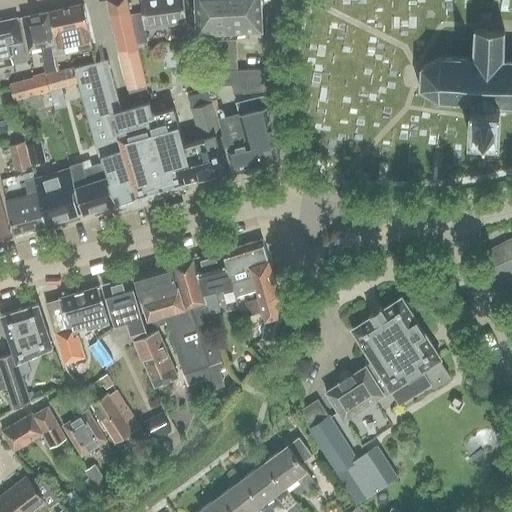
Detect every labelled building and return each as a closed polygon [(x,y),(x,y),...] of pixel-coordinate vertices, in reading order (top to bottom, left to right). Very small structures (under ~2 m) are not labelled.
[(106,0),(118,51),(138,47),(137,44),(135,32),(131,15),(127,0),(106,0)] [(132,15),(131,15),(135,32),(137,44),(146,43),(144,29),(186,23),(183,0),(140,0),(142,13),(132,15)] [(260,0),(195,0),(197,31),(223,30),(235,29),(262,28),(260,0)] [(92,46),(83,4),(49,11),(55,37),(53,38),(50,38),(53,55),(66,52),(64,44),(77,41),(78,49),(92,46)] [(44,73),(56,71),(53,55),(50,38),(53,38),(48,12),(22,17),(28,49),(40,46),(44,73)] [(17,18),(0,21),(0,66),(26,61),(17,18)] [(236,39),(235,29),(223,30),(223,39),(236,39)] [(419,78),(419,88),(419,90),(437,101),(439,102),(470,103),(469,115),(469,118),(468,120),(468,133),(498,135),(500,105),(511,106),(511,47),(503,48),(503,30),(488,29),(474,29),(472,57),(440,56),(419,68),(419,78)] [(236,48),(236,39),(223,39),(224,49),(236,48)] [(138,47),(118,51),(127,89),(146,85),(138,47)] [(224,49),(224,58),(237,57),(236,48),(224,49)] [(138,196),(170,186),(183,182),(164,110),(153,113),(150,100),(121,108),(107,58),(99,60),(120,135),(138,196)] [(78,83),(94,141),(99,156),(100,155),(102,162),(104,162),(117,203),(138,196),(120,135),(99,60),(73,66),(78,83)] [(227,71),(237,70),(237,61),(227,62),(227,71)] [(217,62),(207,63),(207,72),(214,71),(217,71),(217,62)] [(227,62),(217,62),(217,71),(227,71),(227,62)] [(73,66),(56,71),(45,74),(50,90),(62,87),(78,83),(73,66)] [(215,93),(264,91),(263,69),(237,70),(227,71),(217,71),(214,71),(215,93)] [(204,71),(191,73),(193,90),(206,88),(204,71)] [(45,74),(8,84),(13,100),(49,91),(45,74)] [(62,87),(50,90),(54,109),(66,105),(62,87)] [(187,96),(191,109),(212,102),(208,90),(187,96)] [(265,95),(234,104),(236,113),(218,118),(232,168),(278,158),(266,107),(265,95)] [(231,169),(212,102),(191,109),(200,139),(184,144),(175,109),(174,107),(164,110),(183,182),(231,169)] [(7,146),(14,171),(30,166),(24,141),(7,146)] [(30,164),(45,160),(40,141),(25,145),(30,164)] [(89,160),(80,163),(82,168),(91,165),(89,160)] [(82,168),(80,163),(80,162),(70,165),(83,214),(117,203),(104,162),(102,162),(91,165),(82,168)] [(73,184),(69,167),(35,177),(39,192),(40,192),(48,224),(79,215),(72,189),(73,184)] [(33,172),(23,174),(25,181),(24,181),(27,195),(5,201),(14,233),(48,224),(40,192),(39,192),(35,177),(33,172)] [(0,236),(9,234),(0,201),(0,236)] [(511,238),(484,252),(497,280),(511,272),(511,238)] [(262,239),(223,251),(232,286),(234,295),(256,289),(265,319),(266,319),(277,316),(278,301),(279,301),(277,294),(279,294),(274,278),(262,239)] [(219,311),(214,291),(232,286),(223,251),(222,251),(193,259),(203,293),(205,302),(210,313),(219,311)] [(206,366),(203,367),(207,377),(205,377),(209,389),(224,384),(219,368),(223,367),(207,320),(212,319),(210,313),(205,302),(203,293),(193,259),(171,264),(185,308),(206,366)] [(187,382),(205,377),(207,377),(203,367),(206,366),(185,308),(171,264),(133,275),(147,319),(154,317),(163,314),(166,323),(183,373),(184,373),(187,382)] [(147,334),(141,316),(130,277),(102,285),(113,325),(126,321),(131,339),(133,340),(147,334)] [(60,297),(60,298),(68,324),(70,323),(78,335),(84,332),(83,331),(88,328),(88,327),(110,320),(99,285),(60,297)] [(372,361),(324,392),(343,421),(421,370),(429,382),(447,371),(439,359),(440,358),(401,296),(382,309),(380,306),(367,315),(369,318),(351,329),(372,361)] [(101,367),(101,366),(88,349),(83,340),(78,335),(70,323),(68,324),(60,298),(45,302),(66,370),(74,380),(80,377),(83,380),(101,367)] [(51,343),(38,304),(38,303),(0,315),(13,351),(0,355),(0,369),(3,378),(6,387),(6,388),(12,409),(28,400),(16,361),(48,346),(51,343)] [(163,314),(154,317),(157,326),(166,323),(163,314)] [(266,319),(261,338),(271,340),(274,328),(277,316),(266,319)] [(147,334),(133,340),(154,387),(178,376),(157,330),(147,334)] [(88,349),(99,341),(93,333),(83,340),(88,349)] [(111,360),(99,341),(88,349),(101,366),(111,360)] [(106,373),(98,379),(98,380),(92,384),(96,390),(103,386),(105,389),(113,384),(106,373)] [(115,441),(139,426),(116,391),(109,396),(108,393),(91,404),(115,441)] [(76,406),(81,414),(87,410),(82,402),(76,406)] [(32,413),(2,430),(13,450),(41,434),(49,448),(67,438),(48,405),(32,414),(32,413)] [(82,454),(105,440),(87,410),(63,425),(82,454)] [(160,412),(142,422),(153,441),(171,431),(160,412)] [(377,445),(356,458),(328,414),(307,428),(336,472),(356,503),(397,476),(377,445)] [(317,485),(301,463),(312,455),(299,436),(286,445),(287,447),(279,453),(278,451),(277,451),(277,452),(265,461),(284,487),(284,486),(296,478),(307,493),(317,485)] [(284,487),(265,461),(264,462),(265,463),(257,469),(256,467),(255,468),(243,477),(262,503),(274,494),(285,509),(295,501),(284,486),(284,487)] [(96,489),(107,482),(94,464),(84,471),(96,489)] [(34,487),(32,485),(26,476),(8,489),(24,511),(31,511),(45,502),(49,507),(59,500),(44,479),(34,487)] [(262,503),(243,477),(242,478),(243,479),(235,485),(234,483),(233,484),(233,485),(221,494),(234,511),(249,511),(252,510),(253,511),(269,511),(262,503)] [(0,511),(24,511),(8,489),(0,495),(0,511)] [(74,489),(63,498),(72,508),(83,499),(74,489)] [(234,511),(221,494),(220,494),(221,495),(213,501),(212,499),(211,500),(211,501),(199,510),(199,511),(234,511)] [(301,511),(295,503),(286,510),(287,511),(301,511)]
